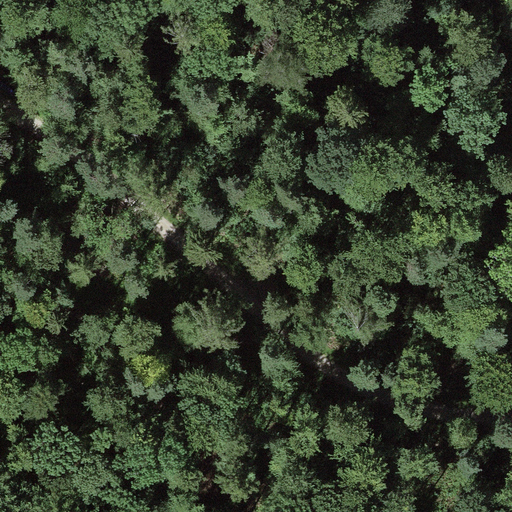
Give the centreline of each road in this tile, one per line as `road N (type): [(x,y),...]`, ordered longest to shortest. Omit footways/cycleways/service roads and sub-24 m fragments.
road 1 (track): [(0,115),(352,385),(419,411),(511,425)]
road 2 (track): [(511,305),(0,289)]
